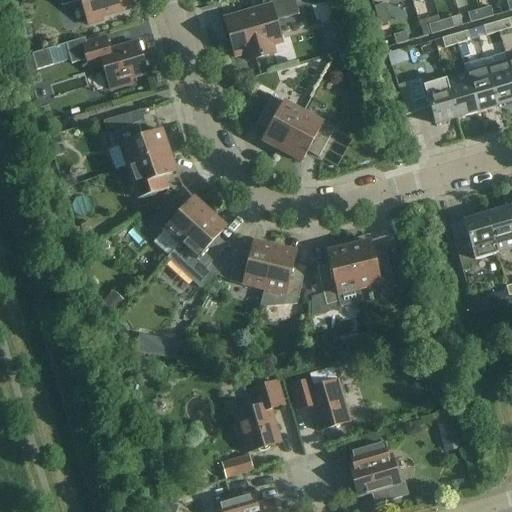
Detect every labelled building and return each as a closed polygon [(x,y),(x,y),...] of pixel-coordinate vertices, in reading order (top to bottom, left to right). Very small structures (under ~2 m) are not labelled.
[(124,0),(59,0),(61,7),(81,1),(88,26),(102,22),(102,19),(128,11),(124,0)] [(280,43),(274,22),(299,15),(294,0),(261,0),(264,9),(224,21),(235,56),(245,54),(247,62),(273,54),(271,46),(280,43)] [(493,17),(490,8),(478,11),(481,21),(493,17)] [(481,21),(478,11),(467,14),(470,24),(481,21)] [(453,29),(451,19),(439,23),(442,32),(453,29)] [(511,29),(508,20),(495,24),(498,33),(511,29)] [(442,32),(439,23),(428,26),(430,36),(442,32)] [(498,33),(495,24),(483,27),(486,37),(498,33)] [(335,29),(322,34),(327,50),(341,45),(335,29)] [(469,42),(467,32),(454,36),(457,45),(469,42)] [(408,42),(405,33),(393,36),(395,46),(408,42)] [(457,45),(454,36),(441,40),(444,49),(457,45)] [(109,91),(147,80),(148,79),(137,43),(109,52),(105,38),(81,45),(80,41),(65,45),(71,65),(86,60),(88,69),(102,65),(109,91)] [(36,71),(53,66),(48,50),(31,55),(36,71)] [(348,61),(345,51),(338,53),(340,62),(348,61)] [(511,102),(511,79),(507,62),(486,68),(497,106),(511,102)] [(497,106),(486,68),(465,74),(477,115),(493,109),(493,108),(497,106)] [(477,115),(465,74),(445,80),(456,119),(461,117),(461,118),(477,115)] [(456,119),(445,80),(423,86),(421,80),(407,84),(415,113),(429,109),(434,125),(456,119)] [(269,127),(267,131),(262,141),(262,140),(261,141),(281,152),(302,114),(271,97),(258,121),(269,127)] [(267,104),(261,101),(257,99),(248,116),(258,121),(267,104)] [(168,152),(160,130),(159,131),(144,136),(140,124),(144,123),(141,112),(104,125),(112,149),(119,147),(126,167),(168,152)] [(281,152),(297,161),(301,164),(302,162),(309,149),(320,155),(333,131),(302,114),(281,152)] [(174,174),(176,174),(168,152),(126,167),(138,200),(164,191),(159,179),(174,174)] [(163,232),(179,246),(209,214),(192,198),(191,199),(181,211),(171,202),(148,228),(158,237),(163,232)] [(489,215),(485,216),(496,255),(511,249),(511,232),(505,207),(489,214),(489,215)] [(226,229),(209,214),(179,246),(167,259),(199,288),(211,275),(206,270),(224,250),(214,241),(225,230),(226,229)] [(474,261),(496,255),(485,216),(463,223),(468,239),(454,243),(462,272),(476,268),(474,261)] [(90,232),(77,238),(75,239),(80,248),(81,250),(82,250),(96,242),(90,232)] [(348,248),(358,291),(379,285),(381,292),(394,289),(386,256),(374,259),(370,244),(370,243),(370,242),(348,248)] [(248,259),(235,256),(229,283),(263,291),(274,248),(251,243),(251,244),(252,244),(248,259)] [(296,304),(298,300),(304,273),(292,270),(295,255),(296,255),(296,254),(274,248),(263,291),(259,307),(266,308),(296,304)] [(330,270),(318,273),(317,273),(326,306),(339,303),(337,296),(358,291),(348,248),(325,253),(326,255),(330,270)] [(111,291),(101,303),(113,314),(123,302),(111,291)] [(433,351),(429,337),(414,342),(418,355),(433,351)] [(158,357),(176,359),(182,344),(159,342),(158,357)] [(272,372),(285,372),(286,355),(273,354),(272,372)] [(310,381),(290,387),(297,411),(311,407),(318,432),(349,423),(337,382),(312,389),(310,381)] [(276,383),(251,390),(255,404),(253,409),(236,414),(239,424),(236,427),(238,437),(243,438),(247,453),(257,450),(259,452),(264,452),(268,450),(269,446),(279,444),(269,411),(283,407),(276,383)] [(453,416),(452,416),(436,420),(443,447),(460,443),(453,416)] [(357,467),(350,468),(349,469),(358,498),(371,494),(375,506),(391,501),(388,489),(399,485),(391,456),(387,457),(383,444),(353,453),(357,467)] [(221,463),(226,480),(252,472),(247,455),(221,463)] [(184,493),(186,511),(203,511),(200,491),(184,493)] [(255,507),(252,494),(251,493),(215,504),(217,511),(274,511),(271,502),(255,507)] [(175,511),(177,507),(160,502),(158,511),(157,511),(175,511)]
